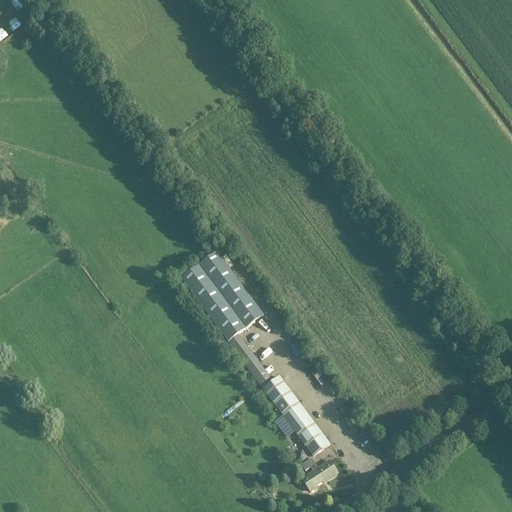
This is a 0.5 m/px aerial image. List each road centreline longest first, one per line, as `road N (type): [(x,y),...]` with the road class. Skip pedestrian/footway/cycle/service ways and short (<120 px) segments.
road 1 (unclassified): [(511,385),(223,0)]
road 2 (unclassified): [(337,511),(511,395)]
